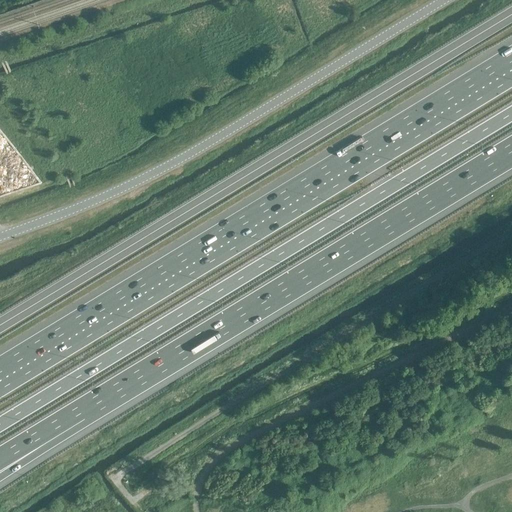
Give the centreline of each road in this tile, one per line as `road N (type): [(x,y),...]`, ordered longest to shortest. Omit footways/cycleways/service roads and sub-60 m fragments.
road 1 (motorway): [(0,424),(511,113)]
road 2 (motorway): [(511,67),(0,378)]
road 3 (motorway): [(75,417),(511,152)]
road 4 (tertiary): [(0,236),(137,181),(443,0)]
road 5 (track): [(511,288),(371,362),(253,410),(176,457),(140,496)]
